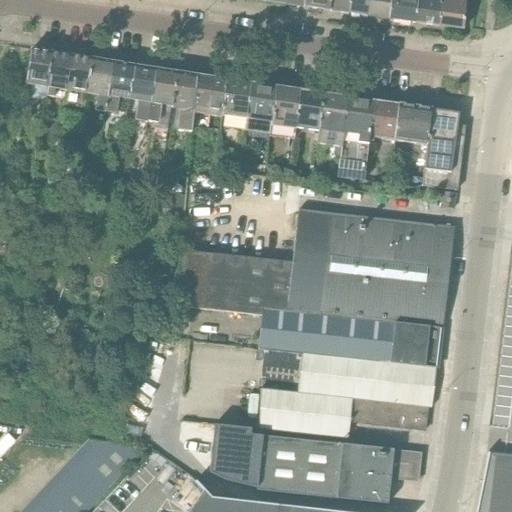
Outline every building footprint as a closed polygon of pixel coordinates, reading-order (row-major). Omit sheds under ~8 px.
[(284,0),(284,6),(304,9),(305,0),(284,0)] [(305,0),(304,9),(329,12),(330,0),(305,0)] [(330,0),(329,12),(349,15),(350,0),(330,0)] [(350,0),(349,15),(369,18),(370,0),(350,0)] [(370,0),(369,18),(389,20),(390,0),(370,0)] [(415,24),(417,0),(390,0),(389,20),(415,24)] [(417,0),(415,24),(439,27),(441,0),(417,0)] [(441,0),(439,27),(463,31),(465,0),(441,0)] [(25,86),(47,90),(53,54),(31,51),(30,51),(25,86)] [(46,97),(66,100),(73,57),(53,54),(47,90),(46,97)] [(74,94),(86,96),(93,60),(73,57),(66,100),(73,102),(74,94)] [(94,112),(105,114),(114,63),(93,60),(86,96),(85,101),(96,102),(94,112)] [(118,100),(129,102),(135,66),(114,63),(105,114),(116,116),(118,100)] [(134,121),(146,123),(157,69),(135,66),(129,102),(138,103),(134,121)] [(161,107),(171,109),(178,73),(157,69),(146,123),(158,125),(161,107)] [(191,134),(191,128),(198,76),(178,73),(171,109),(171,111),(179,112),(177,132),(191,134)] [(222,120),(222,118),(226,80),(198,76),(191,128),(208,131),(209,118),(222,120)] [(222,118),(246,121),(251,84),(226,80),(222,118)] [(270,135),(270,128),(276,87),(251,84),(246,121),(245,132),(270,135)] [(295,131),(295,130),(300,91),(276,87),(270,128),(295,131)] [(295,130),(319,133),(324,94),(300,91),(295,130)] [(319,133),(343,137),(349,98),(324,94),(319,133)] [(367,146),(368,143),(374,102),(349,98),(343,137),(337,178),(363,182),(367,146)] [(373,140),(396,143),(400,106),(374,102),(368,143),(373,144),(373,140)] [(426,148),(432,111),(400,106),(396,143),(426,148)] [(426,148),(421,188),(458,192),(464,142),(455,141),(459,120),(433,116),(434,112),(432,111),(426,148)] [(104,204),(107,188),(93,186),(90,201),(104,204)] [(155,210),(183,213),(184,197),(157,194),(155,210)] [(452,228),(298,211),(293,252),(288,252),(287,264),(181,252),(178,280),(175,308),(261,317),(262,309),(440,329),(446,282),(446,276),(452,232),(452,228)] [(436,369),(437,359),(440,329),(262,309),(261,317),(257,350),(301,355),(436,369)] [(428,409),(431,409),(436,370),(436,369),(301,355),(297,394),(260,390),(259,430),(319,437),(319,443),(345,446),(346,440),(348,440),(350,423),(426,432),(428,409)] [(263,438),(257,492),(387,505),(389,480),(417,483),(420,455),(345,446),(319,443),(263,438)] [(87,511),(147,448),(90,441),(21,511),(87,511)] [(475,511),(511,511),(511,457),(487,454),(475,511)] [(322,511),(211,499),(195,483),(194,483),(203,493),(189,511),(322,511)]
